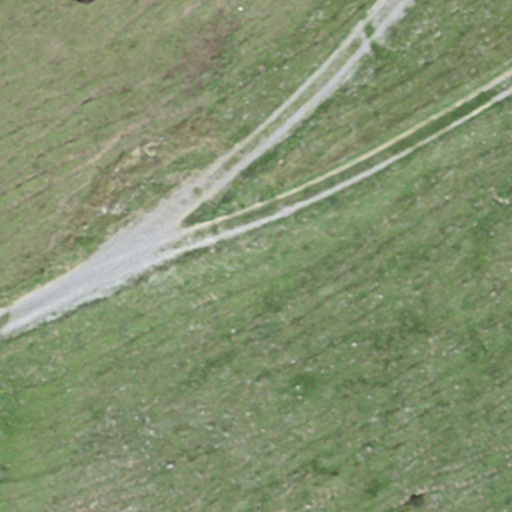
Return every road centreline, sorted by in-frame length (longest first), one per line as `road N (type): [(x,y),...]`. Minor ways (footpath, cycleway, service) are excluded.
road 1 (track): [(0,322),(138,250),(344,61),(393,0)]
road 2 (track): [(138,250),(305,196),(511,78)]
